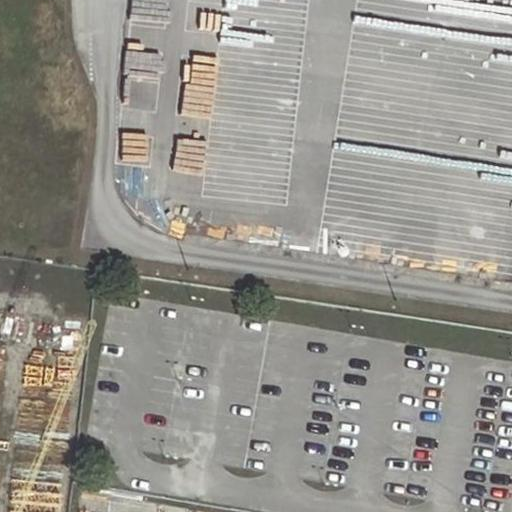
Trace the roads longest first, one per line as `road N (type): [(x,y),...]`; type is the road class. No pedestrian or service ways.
road 1 (unknown): [(511,308),(127,248),(108,212),(104,0)]
road 2 (unknown): [(97,511),(103,469),(339,511)]
road 3 (unknown): [(103,469),(128,297)]
